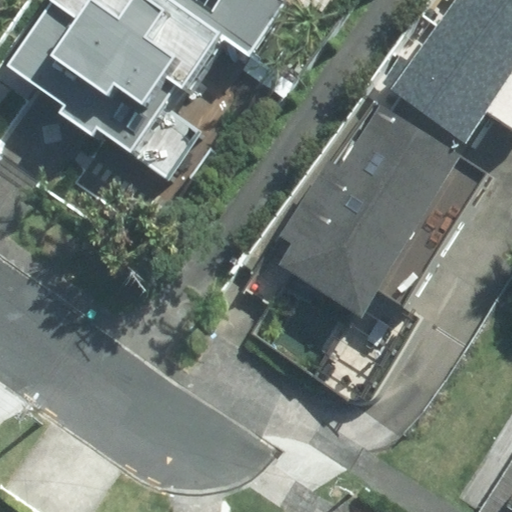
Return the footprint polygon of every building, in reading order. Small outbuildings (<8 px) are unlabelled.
[(264,74),(163,0),(46,0),(0,64),(0,104),(160,219),(264,74)] [(163,0),(264,74),(317,0),(163,0)] [(511,101),(511,0),(464,0),(388,90),(467,155),(511,101)] [(459,170),(367,114),(269,273),(361,329),(459,170)] [(511,511),(511,454),(471,511),(511,511)]
